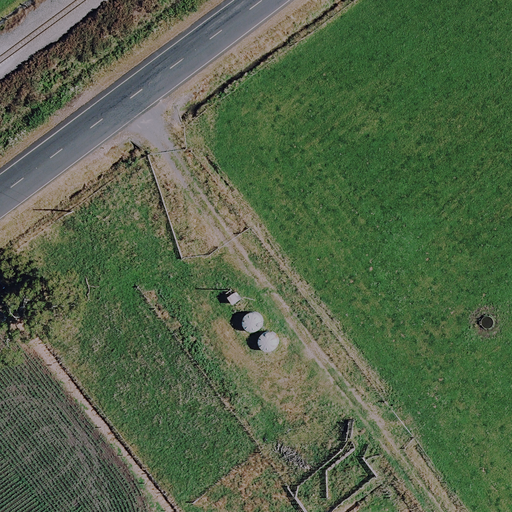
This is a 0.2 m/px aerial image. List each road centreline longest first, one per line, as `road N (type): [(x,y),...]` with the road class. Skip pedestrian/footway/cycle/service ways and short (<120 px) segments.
road 1 (track): [(163,68),(486,511)]
road 2 (tertiary): [(0,190),(256,0)]
